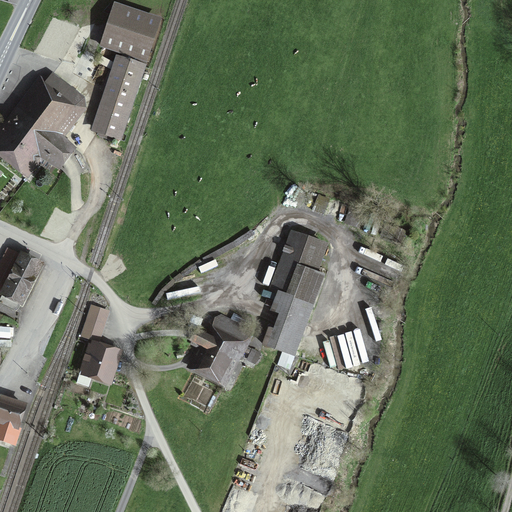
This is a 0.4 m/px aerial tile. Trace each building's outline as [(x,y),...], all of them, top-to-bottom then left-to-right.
[(144,67),(159,23),(115,8),(102,47),(123,54),(121,60),(144,67)] [(144,67),(121,60),(98,131),(120,139),(144,67)] [(0,148),(32,173),(44,156),(58,167),(73,148),(61,138),(84,108),(84,99),(52,75),(14,125),(8,119),(0,129),(0,148)] [(312,306),(322,276),(315,273),(326,245),(298,235),(298,237),(276,292),(288,297),(312,306)] [(2,294),(21,304),(41,264),(22,255),(22,256),(8,249),(0,264),(0,284),(5,288),(2,294)] [(312,306),(288,297),(269,346),(293,355),(312,306)] [(83,336),(98,340),(107,312),(93,307),(83,336)] [(195,365),(222,378),(236,351),(246,356),(252,345),(248,342),(251,331),(225,317),(222,323),(218,320),(210,336),(198,330),(192,341),(204,347),(195,365)] [(10,328),(0,327),(0,336),(10,338),(10,328)] [(88,386),(92,374),(107,379),(116,354),(89,344),(77,382),(88,386)] [(259,352),(253,349),(248,358),(254,361),(259,352)] [(0,406),(0,420),(2,421),(0,427),(0,448),(8,451),(23,405),(3,398),(3,399),(0,406)]
